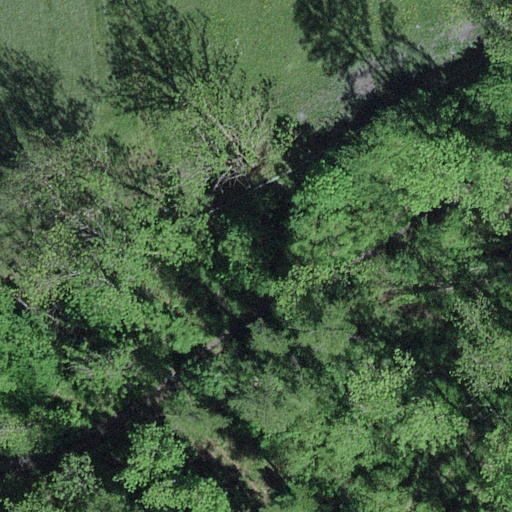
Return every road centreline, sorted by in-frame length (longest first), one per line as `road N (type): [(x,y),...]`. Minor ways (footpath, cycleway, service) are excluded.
road 1 (track): [(0,473),(140,405),(230,332),(465,191),(511,187)]
road 2 (track): [(140,405),(217,442),(277,511)]
